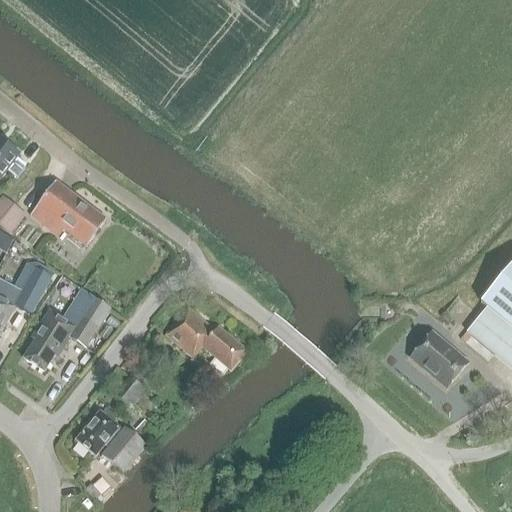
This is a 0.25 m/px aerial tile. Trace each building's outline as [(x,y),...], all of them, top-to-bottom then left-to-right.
[(0,179),(18,155),(0,141),(0,179)] [(63,230),(86,248),(105,222),(55,184),(29,217),(57,238),(63,230)] [(24,216),(0,197),(0,228),(9,236),(24,216)] [(44,302),(59,279),(37,265),(22,288),(44,302)] [(511,266),(480,305),(486,310),(466,333),(494,357),(494,356),(511,370),(511,266)] [(0,335),(14,308),(13,308),(21,293),(0,282),(0,335)] [(85,349),(110,310),(80,291),(71,305),(84,314),(75,329),(49,312),(31,339),(35,341),(22,360),(43,374),(54,357),(57,360),(70,339),(85,349)] [(247,354),(246,353),(218,330),(214,334),(188,311),(165,338),(192,361),(202,349),(230,373),(247,354)] [(446,390),(467,365),(431,335),(410,360),(446,390)] [(141,389),(127,378),(112,396),(126,408),(141,389)] [(76,442),(95,458),(119,429),(99,413),(76,442)] [(155,433),(143,422),(134,431),(146,443),(155,433)] [(122,475),(145,447),(123,429),(101,458),(122,475)]
